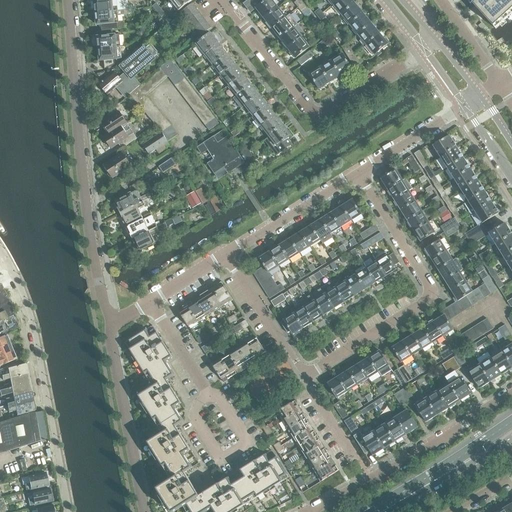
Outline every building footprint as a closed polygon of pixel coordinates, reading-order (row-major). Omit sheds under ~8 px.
[(106,0),(95,1),(96,13),(118,11),(116,0),(106,0)] [(171,0),(179,10),(192,0),(171,0)] [(256,8),(264,19),(279,7),(272,0),(258,0),(257,1),(260,5),(256,8)] [(339,0),(334,4),(342,15),(356,3),(353,0),(339,0)] [(511,0),(477,0),(473,4),(494,27),(496,29),(500,25),(511,14),(511,0)] [(342,15),(350,24),(364,13),(356,3),(342,15)] [(183,11),(186,15),(196,8),(193,4),(183,11)] [(304,4),(299,8),(303,13),(308,9),(304,4)] [(264,19),(272,29),(287,18),(279,7),(264,19)] [(186,15),(190,20),(200,13),(196,8),(186,15)] [(118,11),(96,13),(97,24),(101,24),(102,30),(125,28),(125,22),(119,22),(118,16),(132,14),(132,9),(118,11)] [(315,13),(318,17),(323,13),(320,9),(315,13)] [(190,20),(194,25),(203,17),(200,13),(190,20)] [(323,13),(318,17),(322,21),(327,17),(323,13)] [(350,24),(358,34),(372,23),(364,13),(350,24)] [(194,25),(197,30),(207,22),(203,17),(194,25)] [(157,23),(162,29),(167,24),(162,18),(157,23)] [(272,29),(280,39),(294,27),(287,18),(272,29)] [(310,22),(315,28),(320,23),(316,18),(310,22)] [(207,22),(197,30),(201,35),(211,27),(207,22)] [(320,23),(315,28),(318,32),(324,28),(320,23)] [(358,34),(366,44),(380,33),(372,23),(358,34)] [(140,28),(143,33),(150,29),(148,25),(140,28)] [(280,39),(288,49),(302,37),(294,27),(280,39)] [(197,44),(205,54),(219,43),(218,42),(219,41),(216,37),(215,38),(211,33),(197,44)] [(339,33),(334,37),(338,41),(343,37),(339,33)] [(380,33),(366,44),(375,54),(388,43),(380,33)] [(98,37),(99,48),(121,47),(120,35),(98,37)] [(302,37),(288,49),(296,58),(310,47),(302,37)] [(325,47),(321,42),(316,46),(320,51),(325,47)] [(205,54),(213,65),(227,53),(219,43),(205,54)] [(342,46),(345,52),(351,48),(348,43),(342,46)] [(128,96),(130,95),(139,87),(133,79),(156,59),(144,46),(121,66),(127,73),(120,79),(115,73),(101,85),(101,88),(103,90),(106,90),(109,94),(119,86),(128,96)] [(121,47),(99,48),(100,60),(122,58),(121,47)] [(345,52),(349,58),(355,67),(360,64),(355,54),(351,48),(345,52)] [(297,61),(302,66),(314,56),(310,51),(297,61)] [(213,65),(221,75),(235,64),(235,63),(235,62),(232,58),(231,58),(227,53),(213,65)] [(343,53),(333,60),(342,75),(352,69),(343,53)] [(176,60),(180,65),(185,60),(182,56),(176,60)] [(170,59),(156,71),(164,81),(169,77),(170,59)] [(182,75),(170,59),(169,77),(173,82),(182,75)] [(333,60),(321,67),(330,82),(342,75),(333,60)] [(221,75),(229,85),(243,74),(235,64),(221,75)] [(184,71),(188,75),(194,71),(190,66),(184,71)] [(330,82),(321,67),(309,75),(312,79),(313,78),(320,89),(330,82)] [(156,71),(152,76),(160,85),(164,81),(156,71)] [(229,85),(237,95),(251,84),(251,83),(252,83),(248,78),(247,79),(243,74),(229,85)] [(186,79),(182,75),(173,82),(176,87),(186,79)] [(152,76),(147,79),(155,89),(160,85),(152,76)] [(192,81),(196,86),(201,81),(198,77),(192,81)] [(147,79),(143,83),(151,93),(155,89),(147,79)] [(189,84),(186,79),(176,87),(180,91),(189,84)] [(139,87),(130,95),(146,96),(151,93),(143,83),(139,87)] [(193,89),(189,84),(180,91),(184,97),(193,89)] [(237,95),(245,106),(259,94),(251,84),(237,95)] [(200,92),(204,96),(209,91),(206,87),(200,92)] [(197,95),(193,89),(184,97),(188,102),(197,95)] [(245,106),(253,116),(267,104),(268,103),(264,98),(263,99),(259,94),(245,106)] [(130,95),(141,108),(150,101),(146,96),(130,95)] [(201,99),(197,95),(188,102),(191,107),(201,99)] [(208,102),(211,106),(217,102),(214,98),(208,102)] [(205,104),(201,99),(191,107),(195,111),(205,104)] [(141,108),(145,112),(154,106),(150,101),(141,108)] [(104,123),(110,134),(111,134),(122,127),(128,123),(121,113),(125,110),(121,104),(108,115),(111,119),(104,123)] [(208,109),(205,104),(195,111),(198,116),(208,109)] [(253,116),(261,126),(275,115),(267,104),(253,116)] [(145,112),(149,117),(159,110),(154,106),(145,112)] [(216,113),(219,117),(225,112),(222,108),(216,113)] [(212,114),(208,109),(198,116),(202,121),(212,114)] [(149,117),(154,122),(163,115),(159,110),(149,117)] [(216,118),(212,114),(202,121),(206,126),(216,118)] [(154,122),(157,126),(166,119),(163,115),(154,122)] [(261,126),(269,136),(283,125),(283,124),(284,124),(280,119),(279,119),(275,115),(261,126)] [(220,124),(216,118),(206,126),(210,131),(220,124)] [(224,123),(227,127),(233,123),(229,118),(224,123)] [(157,126),(162,131),(171,124),(166,119),(157,126)] [(111,134),(110,134),(105,138),(112,149),(119,144),(122,149),(137,139),(128,123),(122,127),(111,134)] [(162,131),(163,132),(165,136),(175,130),(172,126),(171,124),(162,131)] [(283,125),(269,136),(269,137),(264,141),(277,156),(292,144),(288,139),(292,136),(283,125)] [(231,133),(235,138),(241,133),(237,129),(231,133)] [(175,130),(165,136),(168,141),(178,135),(175,130)] [(215,159),(208,163),(215,173),(224,167),(226,170),(236,164),(242,160),(243,159),(228,137),(224,130),(214,136),(204,143),(197,147),(202,155),(209,150),(215,159)] [(165,136),(163,132),(144,145),(150,153),(156,149),(159,154),(168,149),(165,144),(168,141),(165,136)] [(434,147),(441,157),(456,147),(450,137),(434,147)] [(441,157),(449,169),(464,159),(456,147),(441,157)] [(241,152),(245,156),(250,152),(247,148),(241,152)] [(424,168),(429,164),(430,164),(420,150),(415,154),(424,168)] [(250,152),(245,156),(248,160),(253,156),(250,152)] [(105,166),(113,178),(132,166),(124,154),(105,166)] [(407,159),(416,172),(421,169),(412,155),(407,159)] [(172,158),(159,166),(164,172),(176,164),(172,158)] [(449,169),(455,180),(471,170),(464,159),(449,169)] [(431,179),(432,180),(436,177),(429,166),(430,165),(429,164),(424,168),(428,174),(431,180),(431,179)] [(382,179),(389,190),(403,180),(397,170),(382,179)] [(455,180),(462,191),(478,181),(471,170),(455,180)] [(438,190),(443,188),(436,177),(432,180),(435,185),(438,190)] [(389,190),(395,200),(410,191),(413,189),(406,178),(403,180),(389,190)] [(462,191),(469,201),(469,202),(485,192),(478,181),(462,191)] [(207,202),(208,203),(209,202),(209,201),(208,200),(202,188),(196,191),(203,204),(207,202)] [(445,201),(445,202),(450,199),(443,188),(438,190),(442,196),(441,196),(445,201)] [(395,200),(402,210),(416,201),(410,191),(395,200)] [(195,192),(187,196),(189,201),(193,208),(201,203),(195,192)] [(476,212),(476,213),(492,203),(485,192),(469,202),(469,201),(465,204),(472,215),(476,212)] [(119,208),(121,213),(152,197),(150,193),(141,198),(135,201),(132,194),(116,201),(117,203),(115,203),(117,209),(119,208)] [(152,197),(121,213),(124,217),(122,218),(125,224),(126,223),(127,224),(142,216),(139,209),(145,205),(146,206),(154,202),(152,197)] [(209,202),(208,203),(208,204),(205,206),(211,216),(223,209),(216,197),(209,201),(209,202)] [(452,212),(456,210),(450,199),(445,202),(449,207),(448,207),(452,213),(452,212)] [(353,200),(342,206),(352,221),(362,214),(353,200)] [(402,210),(408,221),(423,212),(416,201),(402,210)] [(492,203),(476,213),(483,224),(499,214),(492,203)] [(342,206),(332,213),(341,227),(352,221),(342,206)] [(447,211),(441,214),(446,221),(452,217),(448,210),(447,211)] [(456,218),(454,219),(456,219),(459,224),(463,221),(456,210),(452,212),(456,218)] [(408,221),(415,231),(429,222),(423,212),(408,221)] [(332,213),(322,219),(331,234),(341,227),(332,213)] [(132,234),(134,239),(161,226),(161,225),(159,221),(156,223),(152,216),(128,227),(129,229),(128,230),(130,235),(132,234)] [(161,226),(134,239),(137,244),(135,245),(137,250),(139,249),(140,251),(148,247),(149,248),(155,245),(154,244),(156,243),(152,235),(160,231),(160,232),(168,228),(168,227),(175,224),(176,225),(183,221),(180,216),(161,225),(161,226)] [(322,219),(312,226),(321,240),(331,234),(322,219)] [(441,227),(445,233),(459,224),(456,219),(454,219),(441,227)] [(429,222),(415,231),(421,242),(436,233),(429,222)] [(490,233),(497,245),(511,235),(511,234),(505,223),(490,233)] [(360,234),(364,240),(379,230),(376,224),(360,234)] [(459,224),(445,233),(448,237),(462,229),(459,224)] [(465,234),(469,240),(483,230),(480,225),(465,234)] [(312,226),(301,233),(310,247),(321,240),(312,226)] [(483,230),(469,240),(472,245),(487,236),(483,230)] [(381,232),(365,242),(369,248),(385,238),(381,232)] [(301,233),(291,239),(300,253),(310,247),(301,233)] [(511,235),(497,245),(504,256),(511,251),(511,235)] [(291,239),(281,245),(290,260),(300,253),(291,239)] [(426,250),(433,260),(447,251),(441,240),(426,250)] [(281,245),(270,252),(279,266),(290,260),(281,245)] [(433,260),(439,270),(454,261),(447,251),(433,260)] [(265,266),(268,271),(269,273),(270,272),(279,266),(270,252),(260,258),(265,266)] [(378,261),(377,262),(386,276),(397,270),(395,265),(389,256),(386,252),(376,259),(378,261)] [(486,267),(491,264),(484,253),(479,256),(484,263),(484,264),(486,267)] [(394,254),(389,256),(395,265),(399,263),(394,254)] [(364,263),(367,268),(376,283),(386,276),(377,262),(374,264),(371,259),(364,263)] [(439,270),(446,281),(461,272),(454,261),(439,270)] [(493,277),(493,278),(498,275),(491,264),(486,267),(490,272),(489,272),(493,278),(493,277)] [(254,273),(257,278),(268,271),(265,266),(254,273)] [(476,269),(479,274),(484,270),(482,266),(476,269)] [(367,268),(357,275),(366,289),(376,283),(367,268)] [(257,278),(260,283),(272,276),(270,272),(269,273),(268,271),(257,278)] [(446,281),(452,291),(467,282),(461,272),(446,281)] [(357,275),(346,281),(356,296),(366,289),(357,275)] [(498,275),(493,278),(497,283),(496,283),(500,289),(504,286),(498,275)] [(260,283),(263,288),(275,281),(272,276),(260,283)] [(263,288),(267,293),(278,286),(275,281),(263,288)] [(346,281),(336,288),(345,302),(356,296),(346,281)] [(491,281),(486,284),(485,285),(491,295),(497,291),(491,281)] [(223,282),(213,288),(224,305),(233,300),(223,282)] [(454,299),(456,303),(459,301),(459,302),(461,300),(467,296),(473,293),(474,292),(473,292),(467,282),(452,291),(456,297),(454,299)] [(282,284),(278,286),(267,293),(270,298),(285,289),(282,284)] [(485,285),(479,288),(485,298),(491,295),(485,285)] [(213,288),(205,293),(216,310),(224,305),(213,288)] [(322,288),(312,295),(324,315),(335,309),(326,294),(322,288)] [(336,288),(326,294),(335,309),(345,302),(336,288)] [(479,288),(473,292),(474,292),(473,293),(479,302),(485,298),(479,288)] [(205,293),(196,298),(207,316),(216,310),(205,293)] [(473,293),(467,296),(473,306),(479,302),(473,293)] [(272,301),(275,306),(286,299),(283,294),(272,301)] [(305,307),(314,322),(324,315),(312,295),(301,301),(305,307)] [(467,296),(461,300),(467,310),(473,306),(467,296)] [(196,298),(187,303),(198,321),(207,316),(196,298)] [(459,301),(456,303),(455,304),(461,314),(467,310),(461,300),(459,302),(459,301)] [(198,321),(187,303),(178,309),(189,327),(198,321)] [(455,304),(449,307),(455,317),(461,314),(455,304)] [(305,307),(295,313),(304,328),(314,322),(305,307)] [(442,312),(445,316),(445,315),(449,321),(455,317),(449,307),(442,312)] [(295,313),(295,314),(281,322),(288,333),(291,331),(293,335),(304,328),(295,313)] [(445,316),(435,322),(444,336),(454,330),(449,321),(445,315),(445,316)] [(488,319),(483,322),(489,332),(494,329),(488,319)] [(435,322),(424,329),(433,343),(444,336),(435,322)] [(483,322),(478,325),(484,335),(489,332),(483,322)] [(478,325),(473,328),(480,338),(484,335),(478,325)] [(499,329),(506,340),(511,336),(511,334),(506,325),(499,329)] [(473,328),(468,331),(475,341),(480,338),(473,328)] [(125,342),(145,373),(165,360),(172,356),(157,331),(150,336),(146,329),(125,342)] [(424,329),(414,335),(423,349),(433,343),(424,329)] [(468,331),(464,334),(470,344),(475,341),(468,331)] [(470,344),(464,334),(459,337),(465,347),(470,344)] [(7,335),(0,337),(0,347),(10,343),(7,335)] [(414,335),(404,342),(413,356),(423,349),(414,335)] [(256,337),(248,342),(259,360),(268,354),(256,337)] [(484,344),(481,340),(475,344),(478,348),(484,344)] [(248,342),(239,348),(250,365),(259,360),(248,342)] [(413,356),(404,342),(393,348),(402,363),(413,356)] [(500,346),(502,351),(503,350),(511,364),(511,344),(510,346),(507,342),(500,346)] [(0,357),(13,351),(10,343),(0,347),(0,357)] [(239,348),(231,353),(242,371),(250,365),(239,348)] [(502,351),(492,357),(502,374),(511,368),(511,364),(503,350),(502,351)] [(13,351),(0,357),(0,366),(17,359),(13,351)] [(380,351),(370,358),(379,372),(389,365),(386,360),(380,351)] [(231,353),(222,359),(233,376),(242,371),(231,353)] [(461,353),(455,357),(461,368),(468,364),(461,353)] [(392,357),(386,360),(389,365),(392,370),(394,372),(399,369),(392,357)] [(446,377),(449,383),(450,383),(460,400),(471,393),(461,376),(460,377),(456,371),(461,368),(455,357),(443,364),(450,375),(446,377)] [(492,357),(481,364),(492,381),(502,374),(492,357)] [(370,358),(360,364),(369,378),(379,372),(370,358)] [(233,376),(222,359),(213,364),(224,382),(233,376)] [(139,395),(157,425),(178,412),(175,407),(181,402),(166,379),(174,374),(165,360),(145,373),(153,386),(139,395)] [(0,381),(10,379),(28,374),(27,371),(28,369),(27,367),(26,366),(26,364),(8,369),(9,374),(0,376),(0,381)] [(360,364),(349,370),(358,385),(369,378),(360,364)] [(492,381),(481,364),(470,371),(480,388),(492,381)] [(404,366),(399,369),(408,383),(413,380),(404,366)] [(408,383),(399,369),(394,372),(402,386),(408,383)] [(349,370),(339,377),(348,391),(358,385),(349,370)] [(0,391),(12,388),(29,383),(29,380),(30,379),(29,376),(28,375),(28,374),(10,379),(11,383),(4,385),(4,387),(0,387),(0,391)] [(348,391),(339,377),(328,384),(337,398),(348,391)] [(14,397),(31,393),(31,392),(32,390),(31,387),(30,387),(29,383),(12,388),(0,391),(0,394),(0,395),(1,397),(13,394),(14,397)] [(450,383),(449,383),(438,390),(449,407),(460,400),(450,383)] [(401,391),(399,387),(395,390),(397,393),(395,395),(401,406),(408,402),(401,391)] [(408,387),(401,391),(408,402),(414,398),(408,387)] [(424,393),(427,397),(438,414),(449,407),(438,390),(433,394),(430,390),(424,393)] [(0,410),(4,410),(16,407),(33,402),(32,399),(33,397),(33,395),(31,394),(31,393),(14,397),(6,399),(7,406),(0,407),(0,410)] [(427,397),(416,404),(427,421),(438,414),(427,397)] [(277,411),(283,420),(301,409),(295,400),(277,411)] [(334,405),(343,419),(349,415),(340,401),(334,405)] [(35,412),(35,410),(35,409),(35,406),(34,405),(33,402),(16,407),(4,410),(4,413),(9,412),(9,413),(17,411),(17,416),(35,412)] [(375,408),(372,404),(361,411),(364,415),(375,408)] [(283,420),(288,429),(306,418),(301,409),(283,420)] [(407,410),(396,417),(407,434),(418,427),(407,410)] [(148,441),(167,472),(187,460),(183,453),(190,448),(175,425),(183,420),(178,412),(157,425),(162,432),(148,441)] [(0,454),(41,441),(35,413),(4,422),(0,422),(0,454)] [(345,421),(352,432),(358,428),(351,417),(345,421)] [(396,417),(385,424),(396,441),(407,434),(396,417)] [(288,429),(294,438),(312,427),(306,418),(288,429)] [(385,424),(374,430),(385,448),(396,441),(385,424)] [(294,438),(299,446),(317,435),(312,427),(294,438)] [(385,448),(374,430),(364,437),(360,431),(354,436),(364,452),(370,449),(373,455),(385,448)] [(299,446),(304,455),(322,444),(317,435),(299,446)] [(304,455),(310,464),(328,452),(322,444),(304,455)] [(310,464),(315,473),(333,461),(328,452),(310,464)] [(244,476),(238,480),(251,501),(289,477),(276,456),(269,460),(265,454),(240,469),(244,476)] [(173,511),(184,505),(188,511),(207,500),(202,492),(200,494),(199,495),(184,471),(192,467),(187,460),(167,472),(171,479),(155,489),(169,511),(173,511)] [(333,461),(315,473),(321,482),(339,470),(333,461)] [(29,483),(31,489),(48,486),(47,480),(48,480),(48,477),(47,474),(46,475),(45,473),(28,477),(29,483)] [(207,500),(188,511),(204,511),(210,509),(212,508),(214,511),(233,511),(251,501),(238,480),(232,484),(227,477),(202,492),(207,500)] [(34,499),(35,505),(54,501),(51,490),(50,490),(49,488),(32,492),(34,499)]
